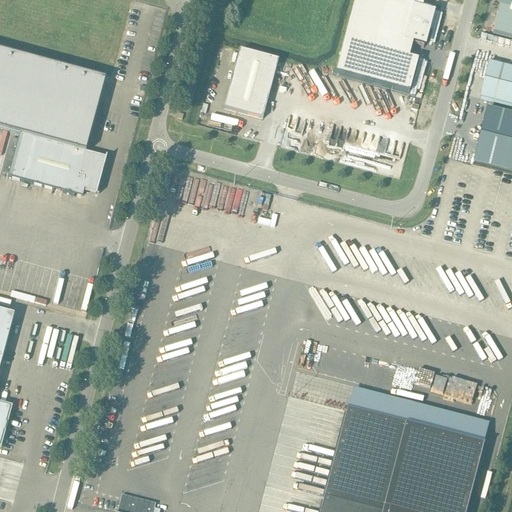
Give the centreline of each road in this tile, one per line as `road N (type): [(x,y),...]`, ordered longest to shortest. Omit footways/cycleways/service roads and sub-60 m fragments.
road 1 (unclassified): [(155,143),(401,210),(416,200),(471,0)]
road 2 (unclassified): [(155,143),(58,511)]
road 3 (unclassified): [(179,3),(184,34),(155,143)]
